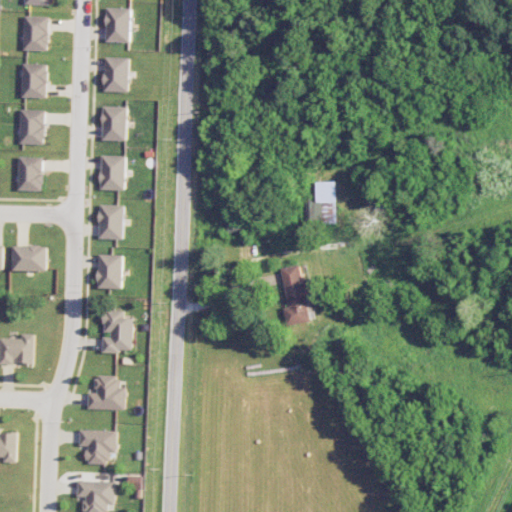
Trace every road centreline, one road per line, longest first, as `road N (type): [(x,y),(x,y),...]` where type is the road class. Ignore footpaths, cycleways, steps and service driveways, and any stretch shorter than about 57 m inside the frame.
road 1 (residential): [(84,0),(72,328),(50,405),(47,511)]
road 2 (tertiary): [(190,0),(170,511)]
